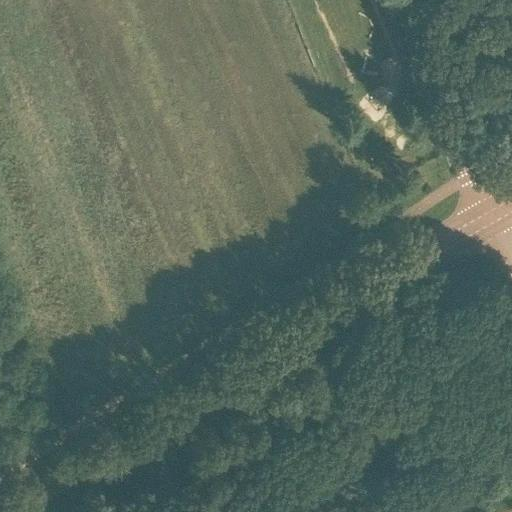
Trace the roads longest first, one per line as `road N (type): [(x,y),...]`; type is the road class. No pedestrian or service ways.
road 1 (tertiary): [(185,392),(483,207)]
road 2 (residential): [(471,182),(415,65),(413,0)]
road 3 (tertiary): [(71,464),(185,392)]
road 4 (unclassified): [(153,508),(180,445),(185,392)]
